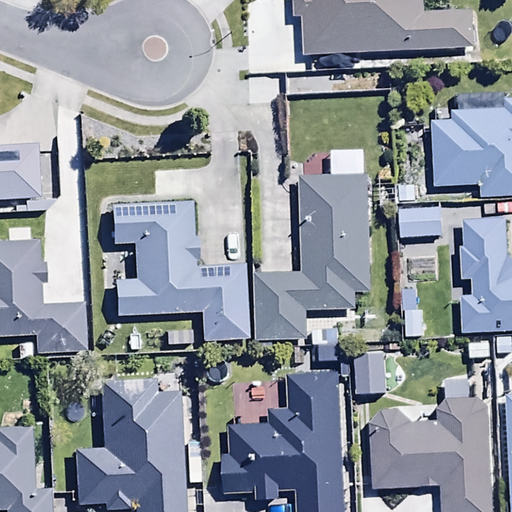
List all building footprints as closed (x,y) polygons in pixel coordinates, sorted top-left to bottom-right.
[(302,20),(304,61),(474,54),(473,15),(425,17),(423,0),(293,0),(294,21),(302,20)] [(432,125),(434,192),(479,190),(479,202),(511,200),(511,102),(503,103),(503,112),(451,114),(452,125),(432,125)] [(0,204),(39,203),(36,147),(0,148),(0,204)] [(254,277),(255,345),(307,344),(306,315),(356,315),(355,296),(370,296),(368,179),(299,180),(301,276),(296,276),(296,246),(279,246),(280,276),(254,277)] [(133,286),(115,286),(115,321),(200,320),(201,346),(250,346),(248,270),(195,271),(194,205),(112,206),(113,249),(133,248),(133,286)] [(440,214),(400,214),(401,241),(441,240),(440,214)] [(511,265),(509,262),(506,222),(463,224),(464,250),(460,250),(462,284),(472,284),(472,299),(459,299),(461,339),(511,335),(511,265)] [(0,246),(0,342),(33,341),(34,359),(86,357),(84,307),(40,309),(39,287),(45,287),(44,267),(39,267),(38,245),(0,246)] [(401,316),(404,316),(404,342),(421,342),(421,313),(415,313),(415,294),(401,294),(401,316)] [(312,352),(318,351),(318,367),(340,366),(340,343),(336,343),(336,333),(312,334),(312,352)] [(383,360),(355,360),(356,398),(384,398),(383,360)] [(344,511),(338,377),(286,379),(287,414),(268,415),(268,398),(245,399),(246,428),(227,429),(228,459),(222,460),(224,500),(255,498),(256,505),(280,504),(280,497),(296,497),(296,511),(344,511)] [(134,507),(134,511),(197,511),(197,492),(182,492),(181,396),(154,396),(154,384),(99,385),(100,453),(74,454),(75,510),(104,510),(104,511),(128,511),(128,508),(134,507)] [(380,415),(369,430),(372,494),(441,491),(441,511),(492,511),(488,411),(479,403),(449,404),(437,414),(438,425),(411,427),(410,414),(380,415)] [(0,511),(49,511),(49,494),(33,494),(32,433),(0,434),(0,511)]
